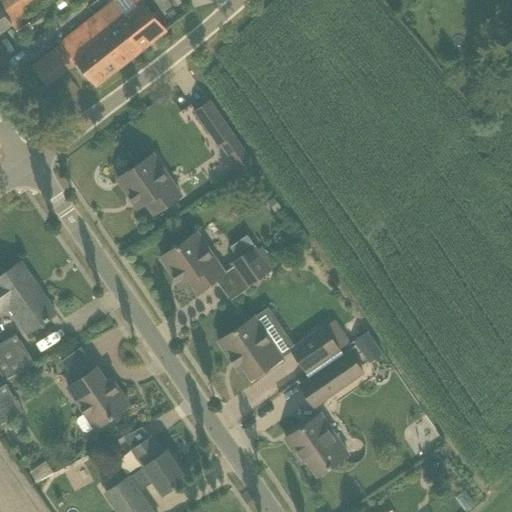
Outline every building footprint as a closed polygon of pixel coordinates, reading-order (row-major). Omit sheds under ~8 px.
[(0,0),(0,32),(46,0),(0,0)] [(166,30),(152,12),(142,0),(116,0),(114,1),(62,41),(79,63),(97,85),(166,30)] [(160,18),(173,6),(167,0),(151,0),(147,4),(160,18)] [(234,135),(210,101),(196,112),(219,145),(234,135)] [(181,196),(154,155),(118,179),(138,208),(147,202),(155,214),(181,196)] [(192,236),(162,257),(182,286),(191,281),(198,292),(225,274),(207,247),(202,250),(192,236)] [(248,286),(271,271),(255,247),(232,263),(248,286)] [(28,333),(40,325),(56,313),(21,262),(0,276),(0,313),(10,307),(28,333)] [(253,379),(272,365),(285,356),(257,315),(219,341),(240,371),(245,367),(253,379)] [(307,373),(314,368),(342,350),(340,346),(350,340),(336,319),(292,350),(307,373)] [(370,330),(355,341),(369,361),(384,351),(370,330)] [(34,362),(21,339),(0,351),(0,365),(7,378),(34,362)] [(314,406),(321,402),(366,372),(352,351),(301,386),(314,406)] [(97,367),(77,381),(68,387),(86,413),(78,418),(78,422),(84,431),(88,431),(95,426),(96,428),(129,405),(110,377),(106,380),(97,367)] [(0,424),(9,419),(0,403),(0,424)] [(321,414),(286,438),(303,463),(308,459),(319,475),(349,455),(321,414)] [(163,493),(186,478),(168,451),(163,454),(151,437),(133,449),(145,467),(106,493),(119,511),(153,511),(139,491),(155,480),(163,493)]
